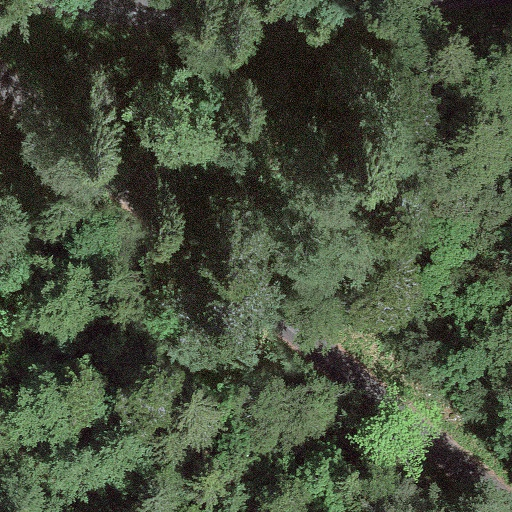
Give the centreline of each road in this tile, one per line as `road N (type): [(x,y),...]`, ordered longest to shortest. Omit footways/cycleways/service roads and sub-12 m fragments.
road 1 (track): [(511,509),(219,272),(0,64)]
road 2 (track): [(398,0),(322,12),(172,14),(56,0)]
